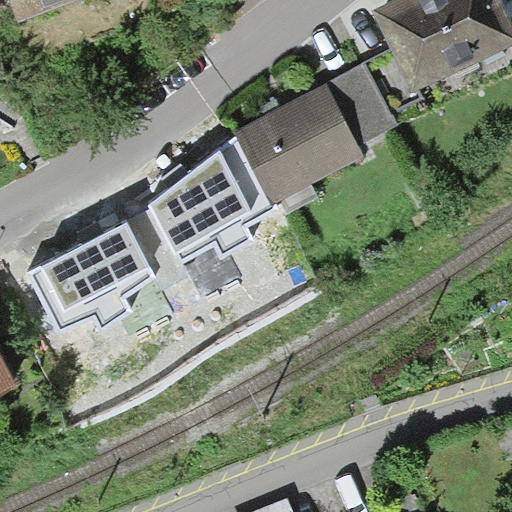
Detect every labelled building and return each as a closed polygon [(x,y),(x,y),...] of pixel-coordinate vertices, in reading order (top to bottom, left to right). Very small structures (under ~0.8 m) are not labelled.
[(10,0),(21,27),(92,0),(10,0)] [(511,24),(501,0),(423,0),(378,21),(416,105),(511,61),(511,24)] [(337,68),(250,118),(298,201),(385,150),(337,68)] [(251,136),(166,182),(218,279),(256,259),(246,240),(294,214),(251,136)] [(102,233),(14,282),(65,375),(154,327),(102,233)] [(0,353),(0,412),(24,400),(0,353)]
